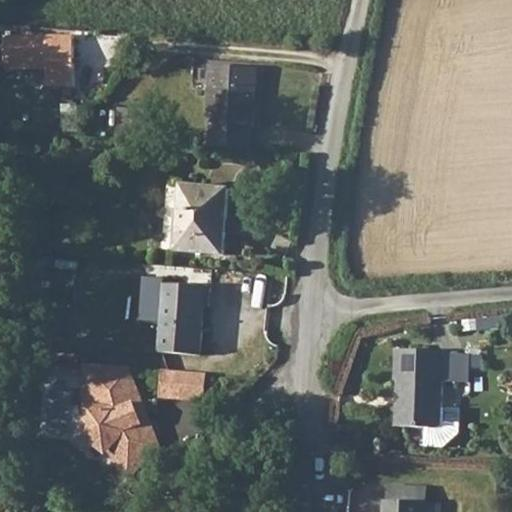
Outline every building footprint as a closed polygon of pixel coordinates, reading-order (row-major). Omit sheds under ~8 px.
[(47,68),(48,84),(73,84),(73,35),(2,35),(2,68),(47,68)] [(212,122),(211,144),(245,148),(246,125),(252,125),(255,66),(212,65),(208,122),(212,122)] [(13,78),(11,103),(25,104),(26,78),(13,78)] [(117,106),(116,132),(145,135),(147,109),(117,106)] [(183,182),(181,197),(226,201),(227,186),(183,182)] [(181,197),(179,221),(225,226),(226,201),(181,197)] [(225,226),(179,221),(177,249),(222,254),(225,226)] [(160,281),(153,349),(193,353),(197,308),(202,309),(205,285),(160,281)] [(396,346),(395,376),(399,377),(398,422),(441,424),(445,417),(449,348),(396,346)] [(122,363),(87,360),(88,377),(83,378),(84,392),(89,391),(92,426),(105,443),(131,475),(157,446),(160,443),(122,363)] [(160,365),(158,392),(174,392),(176,366),(160,365)] [(440,511),(442,500),(428,499),(389,497),(385,497),(383,511),(440,511)]
